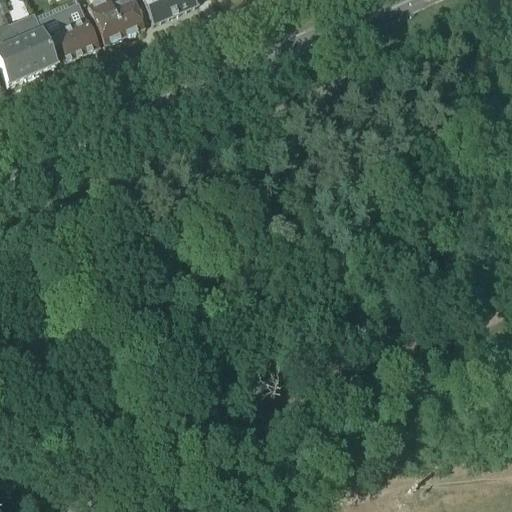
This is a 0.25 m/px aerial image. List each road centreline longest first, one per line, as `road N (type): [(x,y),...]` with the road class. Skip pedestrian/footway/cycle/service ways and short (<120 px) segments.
road 1 (track): [(511,314),(77,511)]
road 2 (primary): [(0,192),(416,0)]
road 3 (residential): [(304,0),(0,141)]
